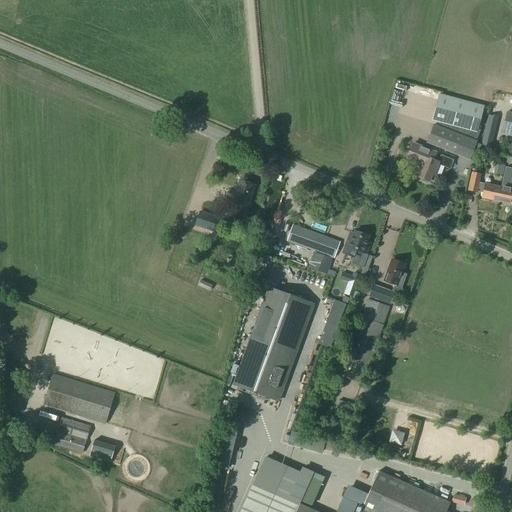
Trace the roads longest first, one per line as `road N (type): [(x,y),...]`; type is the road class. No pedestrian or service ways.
road 1 (unclassified): [(511,257),(0,44)]
road 2 (unknown): [(500,496),(414,469),(323,462),(256,441),(225,511)]
